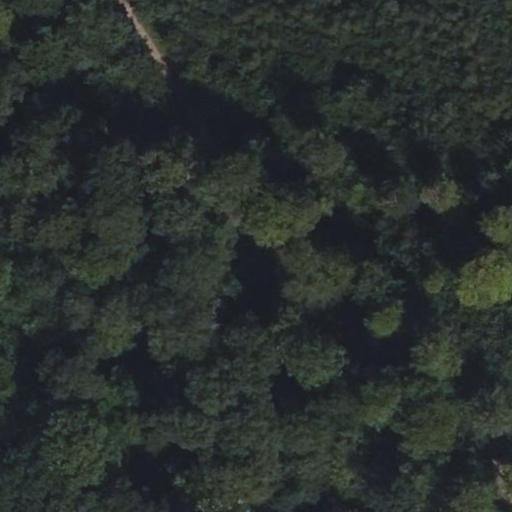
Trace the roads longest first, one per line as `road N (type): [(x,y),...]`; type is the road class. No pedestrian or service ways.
road 1 (track): [(124,0),(455,511)]
road 2 (track): [(28,0),(30,511)]
